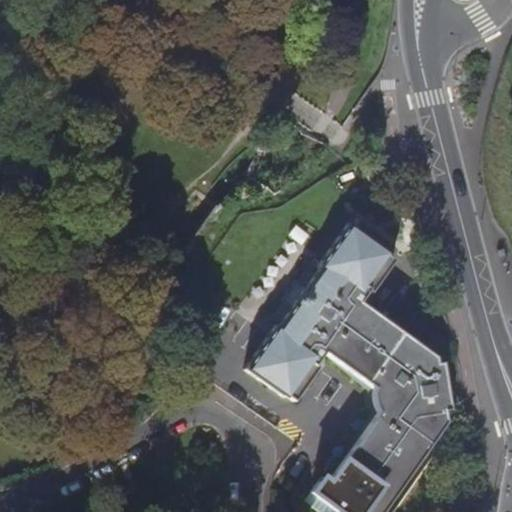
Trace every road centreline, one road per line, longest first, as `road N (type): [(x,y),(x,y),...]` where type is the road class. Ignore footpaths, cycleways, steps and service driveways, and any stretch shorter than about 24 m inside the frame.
road 1 (residential): [(253,511),(251,441),(227,418),(196,411),(173,416),(61,482),(0,499)]
road 2 (secondary): [(418,45),(498,358)]
